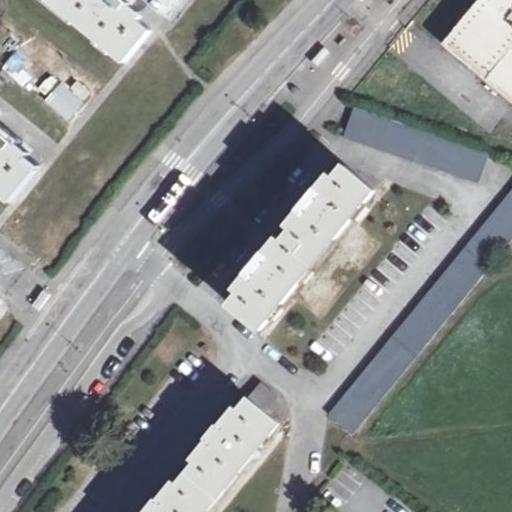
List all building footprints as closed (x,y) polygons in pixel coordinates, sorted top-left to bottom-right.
[(50,0),(124,59),(148,30),(122,8),(128,0),(50,0)] [(511,0),(483,0),(443,48),(511,103),(511,0)] [(322,48),(309,63),(315,68),(328,53),(322,48)] [(492,159),(354,110),(344,141),(481,190),(492,159)] [(0,188),(14,199),(36,170),(10,147),(16,139),(0,126),(0,188)] [(252,278),(231,305),(260,329),(374,190),(344,166),(322,193),(312,184),(295,205),(305,213),(271,256),(262,248),(243,271),(252,278)] [(511,236),(511,191),(329,418),(350,436),(500,252),(511,236)] [(45,291),(32,306),(38,311),(51,296),(45,291)] [(273,394),(256,381),(229,415),(225,413),(218,420),(213,417),(204,428),(209,432),(203,440),(206,444),(168,489),(165,486),(157,495),(153,492),(143,503),(148,507),(143,511),(201,511),(276,422),(260,409),(273,394)]
